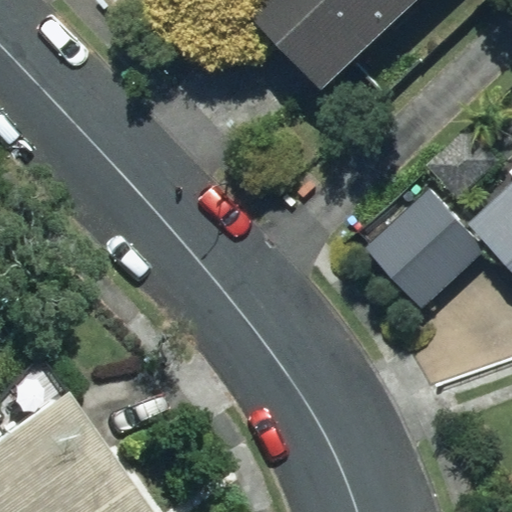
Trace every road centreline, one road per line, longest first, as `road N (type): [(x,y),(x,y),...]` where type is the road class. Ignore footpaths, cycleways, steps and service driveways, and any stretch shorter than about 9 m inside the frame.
road 1 (residential): [(0,48),(206,269),(349,473),(358,511)]
road 2 (unknown): [(206,269),(511,17)]
